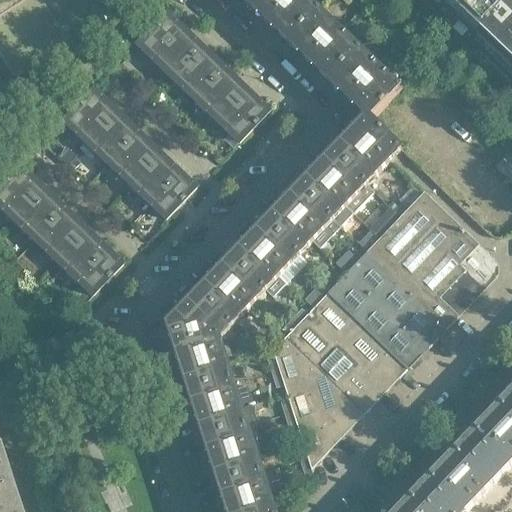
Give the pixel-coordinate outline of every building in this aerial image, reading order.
[(269,26),(293,0),(254,0),(248,7),(269,26)] [(289,45),(321,12),(308,0),(293,0),(269,26),(289,45)] [(367,4),(362,0),(356,0),(353,3),(361,10),(367,4)] [(438,0),(454,14),(467,0),(438,0)] [(478,38),(510,4),(505,0),(467,0),(454,14),(478,38)] [(375,11),(368,4),(367,4),(361,10),(369,18),(375,11)] [(503,61),(511,52),(511,5),(510,4),(478,38),(503,61)] [(309,65),(341,32),(321,12),(289,45),(309,65)] [(204,50),(186,33),(168,16),(138,48),(174,82),(204,50)] [(329,84),(361,51),(341,32),(309,65),(329,84)] [(408,43),(400,35),(394,42),(401,49),(408,43)] [(415,50),(408,43),(401,49),(409,57),(415,50)] [(196,103),(226,71),(204,50),(174,82),(196,103)] [(349,103),(382,70),(361,51),(329,84),(349,103)] [(511,69),(511,52),(503,61),(511,69)] [(372,123),(403,90),(382,70),(349,103),(368,121),(371,124),(372,123)] [(217,124),(248,92),(226,71),(196,103),(217,124)] [(87,145),(117,114),(95,92),(64,124),(87,145)] [(240,145),(270,113),(248,92),(217,124),(240,145)] [(108,166),(139,134),(117,114),(87,145),(108,166)] [(367,187),(401,152),(402,151),(372,123),(371,124),(368,121),(335,156),(367,187)] [(130,187),(161,155),(139,134),(108,166),(130,187)] [(152,208),(182,176),(161,155),(130,187),(152,208)] [(367,187),(335,156),(318,174),(338,193),(334,197),(347,209),(367,187)] [(0,208),(14,222),(44,190),(22,169),(0,191),(0,208)] [(347,209),(334,197),(338,193),(318,174),(301,191),(334,223),(347,209)] [(166,222),(197,190),(182,176),(152,208),(166,222)] [(35,243),(66,211),(44,190),(14,222),(35,243)] [(334,223),(301,191),(284,209),(304,228),(300,232),(313,244),(334,223)] [(497,267),(494,264),(495,263),(424,196),(409,211),(401,220),(393,228),(376,246),(367,255),(366,256),(445,332),(495,280),(497,277),(497,267)] [(401,220),(409,211),(404,206),(395,214),(401,220)] [(313,244),(300,232),(304,228),(284,209),(267,226),(300,258),(313,244)] [(57,263),(87,232),(66,211),(35,243),(57,263)] [(393,228),(401,220),(395,214),(387,223),(393,228)] [(300,258),(267,226),(250,244),(270,263),(266,267),(279,279),(300,258)] [(78,284),(109,252),(87,232),(57,263),(78,284)] [(367,255),(376,246),(370,241),(362,249),(367,255)] [(279,279),(266,267),(270,263),(250,244),(233,262),(266,293),(279,279)] [(359,264),(366,256),(367,255),(362,249),(353,258),(359,264)] [(93,298),(124,266),(109,252),(78,284),(93,298)] [(348,253),(335,266),(347,277),(347,276),(359,264),(353,258),(348,253)] [(366,256),(359,264),(347,276),(426,352),(445,332),(366,256)] [(266,293),(233,262),(216,279),(236,299),(233,302),(245,315),(266,293)] [(342,281),(334,290),(328,296),(407,372),(426,352),(347,276),(347,277),(342,281)] [(334,290),(342,281),(336,276),(328,285),(334,290)] [(245,315),(233,302),(236,299),(216,279),(199,297),(232,328),(245,315)] [(325,299),(328,296),(334,290),(328,285),(320,293),(325,299)] [(308,317),(300,325),(292,334),(286,340),(365,416),(407,372),(328,296),(325,299),(308,317)] [(232,328),(199,297),(169,329),(175,349),(213,336),(215,338),(218,336),(221,340),(232,328)] [(300,325),(308,317),(302,311),(294,320),(300,325)] [(292,334),(300,325),(294,320),(286,328),(292,334)] [(278,348),(286,340),(280,334),(272,343),(278,348)] [(228,363),(220,341),(221,340),(218,336),(215,338),(213,336),(175,349),(183,372),(209,363),(211,369),(228,363)] [(286,340),(278,348),(273,353),(277,364),(281,376),(284,387),(289,402),(293,414),(297,425),(304,449),(308,460),(311,471),(311,472),(365,416),(286,340)] [(278,348),(272,343),(267,347),(273,353),(278,348)] [(277,364),(273,353),(266,355),(270,367),(277,364)] [(233,381),(228,363),(211,369),(209,363),(183,372),(190,395),(233,381)] [(281,376),(277,364),(270,367),(273,378),(281,376)] [(284,387),(281,376),(273,378),(277,390),(284,387)] [(243,410),(233,381),(190,395),(198,418),(224,410),(226,415),(243,410)] [(502,478),(511,467),(511,397),(511,396),(488,420),(466,443),(502,478)] [(293,414),(289,402),(282,405),(285,416),(293,414)] [(248,428),(243,410),(226,415),(224,410),(198,418),(205,442),(248,428)] [(297,425),(293,414),(285,416),(289,427),(297,425)] [(258,456),(248,428),(205,442),(213,465),(239,456),(241,462),(258,456)] [(444,511),(469,511),(502,478),(466,443),(444,466),(421,490),(444,511)] [(308,460),(304,449),(297,451),(300,462),(308,460)] [(263,474),(258,456),(241,462),(239,456),(213,465),(220,488),(263,474)] [(311,471),(308,460),(300,462),(304,474),(311,471)] [(315,483),(311,472),(311,471),(304,474),(309,489),(315,483)] [(272,503),(263,474),(220,488),(228,511),(254,503),(256,508),(272,503)] [(0,507),(11,504),(3,478),(0,478),(0,507)] [(444,511),(421,490),(400,511),(444,511)] [(275,511),(272,503),(256,508),(254,503),(228,511),(227,511),(275,511)]
